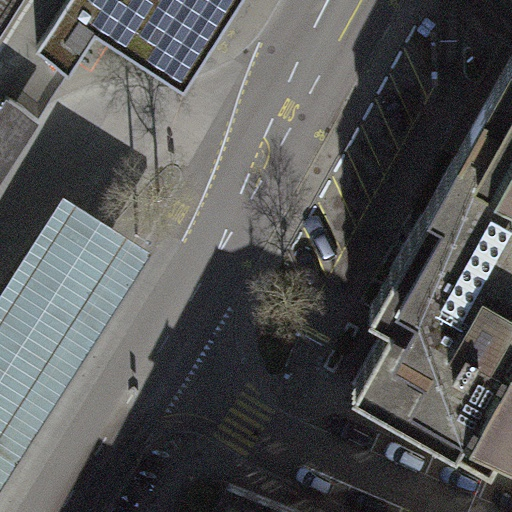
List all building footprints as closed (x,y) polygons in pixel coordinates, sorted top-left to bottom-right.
[(70,0),(41,46),(74,67),(100,26),(189,83),(241,0),(70,0)] [(511,59),(374,306),(395,318),(358,384),(494,459),(503,443),(511,447),(511,59)] [(0,107),(0,179),(42,113),(10,93),(0,107)] [(157,239),(63,181),(0,281),(0,474),(7,479),(157,239)] [(304,511),(233,483),(216,511),(304,511)]
